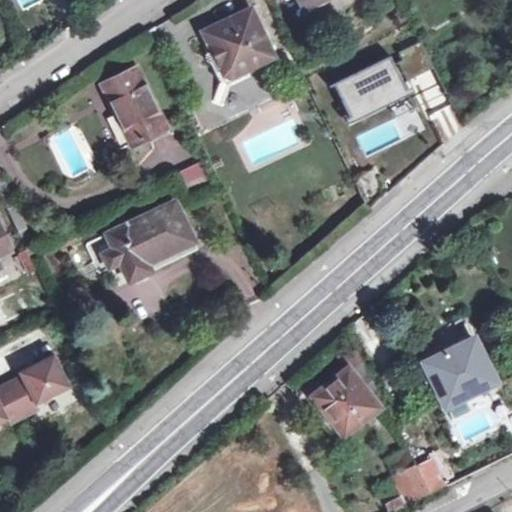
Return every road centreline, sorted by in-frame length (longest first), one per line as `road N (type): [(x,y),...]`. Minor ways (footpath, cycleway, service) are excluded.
road 1 (primary): [(90,511),(511,139)]
road 2 (residential): [(0,100),(160,0)]
